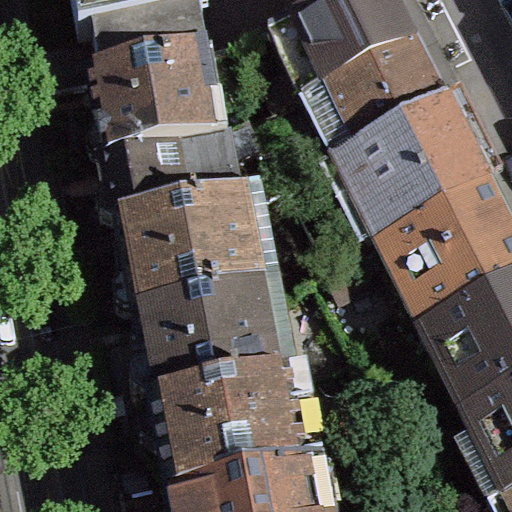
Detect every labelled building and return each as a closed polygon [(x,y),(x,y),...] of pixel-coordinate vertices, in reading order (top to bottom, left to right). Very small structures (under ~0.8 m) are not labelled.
[(93,45),(101,89),(202,69),(206,69),(199,28),(200,24),(195,0),(69,0),(78,47),(93,45)] [(314,103),(413,53),(385,0),(365,0),(323,21),(295,35),(321,86),(309,92),(314,103)] [(311,0),(323,21),(365,0),(311,0)] [(333,108),(358,159),(444,115),(413,53),(314,103),(304,108),(275,123),(248,137),(260,161),(290,148),(288,144),(314,132),(308,121),(333,108)] [(102,165),(103,170),(211,151),(206,120),(209,116),(202,69),(101,89),(88,91),(97,137),(93,138),(87,146),(90,160),(98,165),(102,165)] [(291,81),(262,95),(275,123),(304,108),(291,81)] [(486,198),(444,115),(358,159),(334,171),(346,194),(369,183),(400,243),(486,198)] [(226,148),(211,151),(103,170),(107,198),(97,208),(100,223),(113,229),(115,232),(238,209),(226,148)] [(419,337),(511,290),(511,248),(486,198),(400,243),(373,256),(401,312),(405,310),(419,337)] [(133,324),(262,299),(244,208),(238,209),(115,232),(126,287),(119,289),(113,297),(116,313),(125,318),(131,317),(133,324)] [(336,303),(364,288),(353,266),(324,281),(336,303)] [(425,350),(448,339),(484,409),(511,394),(511,290),(419,337),(425,350)] [(150,415),(281,390),(263,299),(262,299),(133,324),(143,378),(137,379),(131,388),(134,404),(142,410),(149,408),(150,415)] [(167,507),(305,481),(295,426),(309,423),(302,386),(281,390),(150,415),(149,417),(137,433),(141,453),(158,464),(167,507)] [(511,485),(498,492),(504,504),(511,499),(511,394),(484,409),(511,463),(511,485)] [(314,511),(309,480),(305,481),(167,507),(168,511),(314,511)] [(511,511),(511,499),(504,504),(488,511),(487,511),(511,511)]
